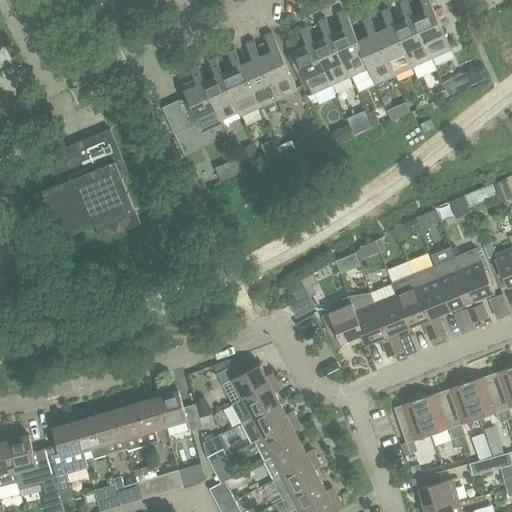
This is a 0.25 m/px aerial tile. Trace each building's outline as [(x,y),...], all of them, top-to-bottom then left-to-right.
[(414,66),(433,57),(414,15),(407,0),(406,0),(400,3),(407,18),(396,23),(414,66)] [(420,0),(425,10),(414,15),(433,57),(452,49),(429,0),(420,0)] [(395,74),(414,66),(396,23),(389,8),(381,11),(388,27),(377,32),(395,74)] [(344,28),(333,33),(352,75),(369,68),(376,83),(377,83),(358,40),(344,9),(337,12),(344,28)] [(377,83),(395,74),(377,32),(370,16),(362,20),(370,35),(358,40),(377,83)] [(333,84),(352,75),(333,33),(326,17),(318,21),(325,36),(314,41),(333,84)] [(312,93),(333,84),(314,41),(307,26),(300,30),(306,45),(294,50),(312,93)] [(254,41),(253,42),(279,99),(298,90),(272,33),(265,36),(272,52),(261,57),(254,41)] [(279,99),(253,42),(246,45),(253,60),(242,65),(235,50),(234,50),(260,107),(279,99)] [(215,58),(241,116),(260,107),(234,50),(228,53),(235,69),(223,74),(216,58),(215,58)] [(240,116),(241,116),(215,58),(209,61),(216,77),(205,82),(198,66),(197,67),(223,124),(224,124),(222,119),(238,112),(240,116)] [(203,133),(223,124),(197,67),(190,70),(197,85),(184,91),(203,133)] [(141,223),(135,208),(122,175),(128,172),(111,129),(45,156),(57,185),(36,194),(55,241),(96,224),(102,239),(141,223)] [(511,285),(511,247),(495,255),(508,287),(511,285)] [(477,249),(456,257),(473,301),(495,292),(477,249)] [(434,266),(452,309),(473,301),(456,257),(434,266)] [(434,266),(413,274),(438,337),(446,334),(438,315),(452,309),(434,266)] [(413,274),(391,283),(409,327),(423,321),(431,340),(438,337),(413,274)] [(371,294),(387,335),(409,327),(391,283),(370,291),(371,294)] [(316,308),(305,288),(294,293),(298,301),(290,306),(297,318),(316,308)] [(352,302),(355,311),(362,335),(365,344),(387,335),(371,294),(352,302)] [(352,302),(337,307),(328,311),(341,343),(362,335),(355,311),(352,302)] [(483,304),(475,307),(481,320),(488,317),(483,304)] [(481,320),(475,307),(468,310),(473,323),(481,320)] [(398,338),(390,341),(396,354),(403,351),(398,338)] [(396,354),(390,341),(383,344),(388,357),(396,354)] [(217,373),(223,384),(233,404),(243,398),(277,381),(273,373),(267,376),(261,364),(245,372),(239,361),(237,363),(233,364),(231,358),(222,362),(225,369),(217,373)] [(511,366),(491,374),(507,420),(511,418),(511,413),(510,408),(511,406),(511,366)] [(467,382),(480,418),(497,412),(500,422),(507,420),(491,374),(467,382)] [(243,398),(254,417),(281,403),(275,392),(281,389),(277,381),(243,398)] [(443,391),(459,437),(466,434),(462,424),(480,418),(467,382),(443,391)] [(191,432),(194,431),(199,429),(203,428),(200,418),(196,404),(184,407),(179,390),(166,394),(164,388),(156,390),(167,426),(187,420),(191,432)] [(149,399),(137,403),(149,444),(159,441),(156,430),(167,426),(156,390),(147,393),(149,399)] [(443,391),(419,399),(432,434),(449,429),(452,439),(459,437),(443,391)] [(415,440),(432,434),(419,399),(394,407),(410,453),(418,451),(415,440)] [(149,444),(137,403),(125,406),(123,400),(115,402),(128,449),(129,450),(149,444)] [(108,455),(128,449),(115,402),(105,405),(107,412),(96,415),(108,455)] [(287,414),(281,403),(254,417),(264,436),(297,419),(293,411),(289,413),(287,414)] [(96,458),(108,455),(96,415),(83,419),(81,412),(73,415),(84,451),(93,448),(96,458)] [(63,464),(51,467),(58,491),(70,488),(66,474),(88,467),(83,451),(84,451),(73,415),(64,417),(66,424),(53,428),(62,457),(61,457),(63,464)] [(203,428),(214,425),(211,415),(200,418),(203,428)] [(256,441),(265,460),(301,441),(295,430),(301,427),(297,419),(264,436),(256,441)] [(46,494),(58,491),(51,467),(39,470),(38,464),(37,464),(30,435),(17,438),(15,431),(6,434),(19,482),(29,480),(31,486),(42,483),(46,494)] [(0,487),(19,482),(6,434),(0,435),(0,487)] [(499,440),(488,443),(493,456),(503,453),(499,440)] [(301,441),(265,460),(276,479),(284,475),(317,457),(313,449),(307,452),(301,441)] [(211,464),(227,456),(223,448),(207,457),(211,464)] [(489,458),(493,470),(511,464),(511,461),(509,452),(489,458)] [(227,456),(211,464),(215,471),(231,463),(227,456)] [(284,475),(287,482),(280,486),(286,498),(321,480),(315,468),(321,465),(317,457),(284,475)] [(493,470),(489,458),(469,463),(473,475),(493,470)] [(166,474),(159,476),(163,493),(171,491),(166,474)] [(116,484),(122,505),(130,503),(125,486),(122,476),(114,479),(116,484)] [(163,493),(159,476),(151,478),(156,495),(163,493)] [(425,510),(459,500),(452,478),(419,488),(425,510)] [(299,505),(303,511),(330,511),(342,506),(333,487),(327,491),(321,480),(286,498),(292,508),(299,505)] [(95,490),(102,511),(122,505),(116,484),(95,490)] [(216,501),(220,508),(236,500),(232,493),(216,501)] [(229,511),(239,507),(236,500),(220,508),(221,511),(229,511)] [(425,510),(426,511),(474,511),(474,510),(467,511),(462,511),(459,500),(425,510)]
